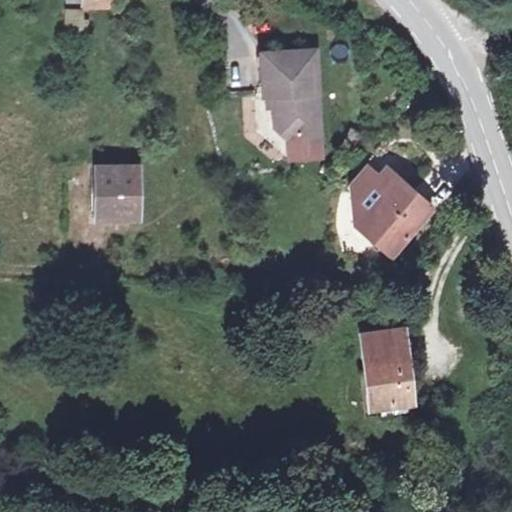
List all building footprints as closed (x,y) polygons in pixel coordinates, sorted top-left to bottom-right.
[(64,28),(83,28),(83,8),(64,8),(64,28)] [(326,136),(325,48),(269,50),(271,94),(272,94),(280,94),(281,105),(282,124),(292,137),(294,137),(326,136)] [(273,106),(281,105),(280,94),(272,94),(273,106)] [(326,136),(294,137),(295,158),(327,157),(326,136)] [(138,211),(139,160),(96,160),(95,211),(138,211)] [(354,189),(355,200),(365,199),(382,180),(371,170),(354,189)] [(393,259),(435,212),(391,171),(382,180),(365,199),(355,200),(356,225),(363,225),(375,236),(375,243),(393,259)] [(372,404),(412,401),(406,332),(365,336),(372,404)]
